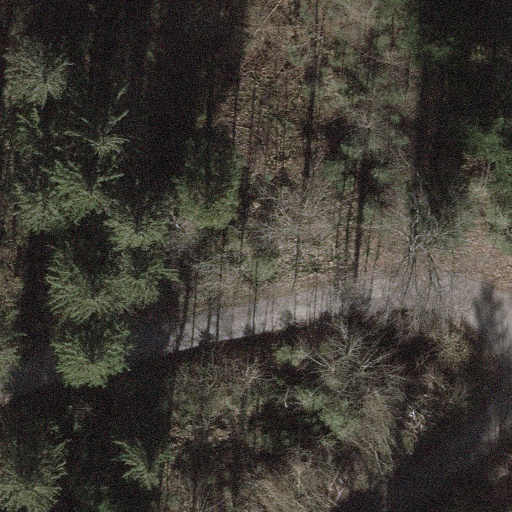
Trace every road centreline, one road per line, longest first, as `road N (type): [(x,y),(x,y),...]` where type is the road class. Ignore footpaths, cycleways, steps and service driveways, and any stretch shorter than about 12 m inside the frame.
road 1 (track): [(0,386),(258,327),(423,308),(502,318),(511,329)]
road 2 (track): [(511,410),(373,511)]
